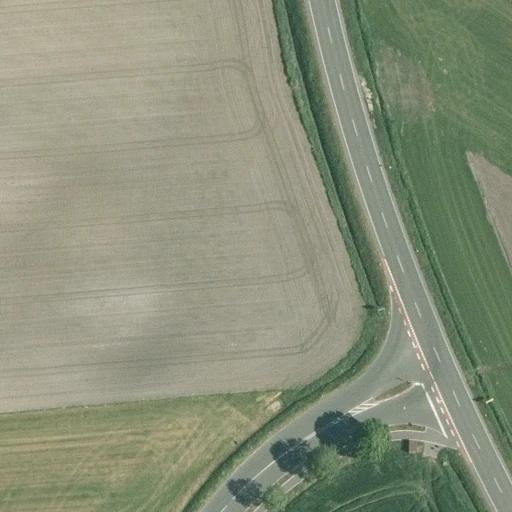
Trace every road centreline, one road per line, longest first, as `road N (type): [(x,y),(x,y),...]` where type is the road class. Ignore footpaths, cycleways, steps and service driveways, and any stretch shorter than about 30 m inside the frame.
road 1 (secondary): [(441,371),(355,124),(324,0)]
road 2 (secondary): [(223,511),(310,437),(441,371)]
road 3 (secondary): [(441,371),(510,511)]
